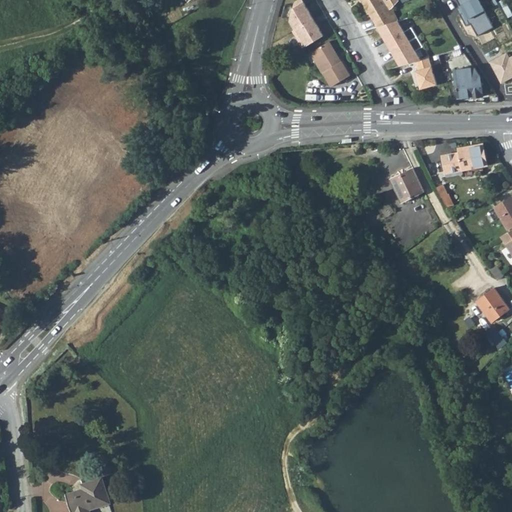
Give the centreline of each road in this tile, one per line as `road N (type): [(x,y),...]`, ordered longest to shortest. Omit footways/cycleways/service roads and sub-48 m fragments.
road 1 (tertiary): [(5,374),(235,140)]
road 2 (tertiary): [(273,125),(494,121)]
